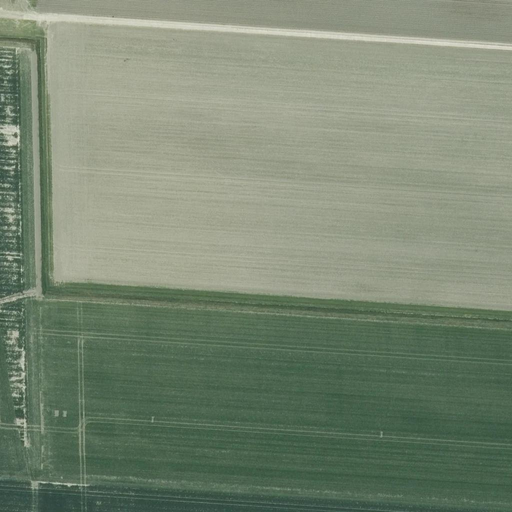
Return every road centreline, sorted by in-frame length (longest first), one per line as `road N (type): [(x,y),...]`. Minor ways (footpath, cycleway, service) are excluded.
road 1 (track): [(511,49),(0,9)]
road 2 (track): [(511,505),(0,473)]
